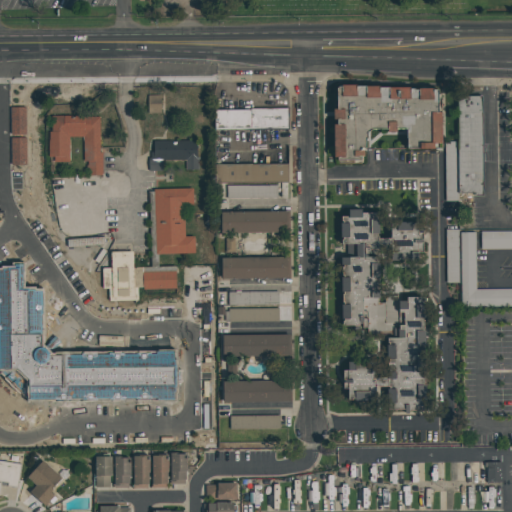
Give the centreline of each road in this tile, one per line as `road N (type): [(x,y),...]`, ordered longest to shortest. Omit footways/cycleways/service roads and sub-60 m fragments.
road 1 (residential): [(306,45),(307,461),(283,470),(215,472),(194,488)]
road 2 (secondary): [(188,46),(0,48)]
